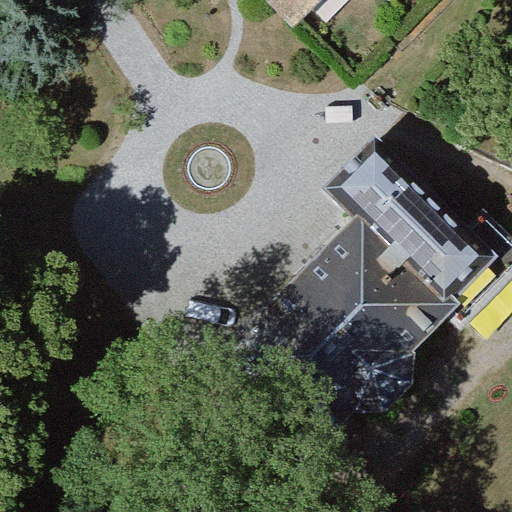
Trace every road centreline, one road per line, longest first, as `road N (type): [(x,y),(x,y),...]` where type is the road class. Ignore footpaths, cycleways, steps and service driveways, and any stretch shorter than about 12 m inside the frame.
road 1 (residential): [(170,105),(212,103),(247,114),(296,151),(294,212),(273,244),(206,276),(178,276),(130,256),(118,219),(120,189),(145,136)]
road 2 (residential): [(76,0),(170,105)]
